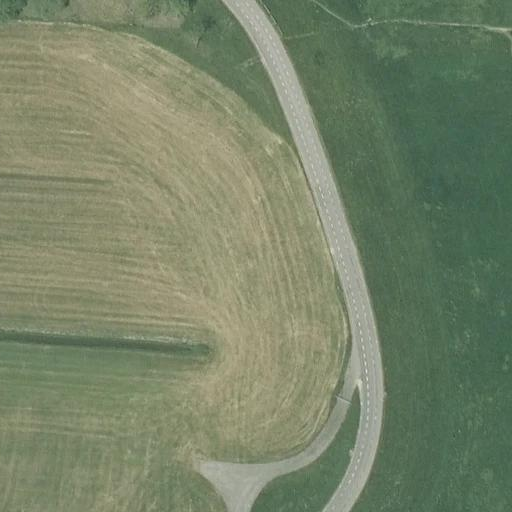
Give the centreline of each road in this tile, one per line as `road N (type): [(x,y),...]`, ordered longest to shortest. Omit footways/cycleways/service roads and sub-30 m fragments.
road 1 (tertiary): [(335,511),(366,446),(367,346),(299,118),(267,43),(235,0)]
road 2 (track): [(367,346),(331,427),(295,467),(253,478),(199,469)]
